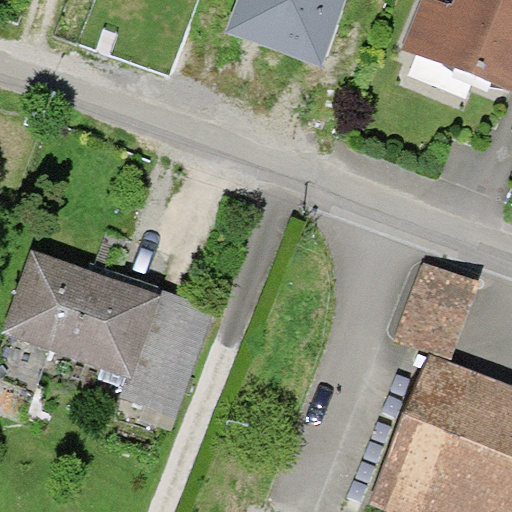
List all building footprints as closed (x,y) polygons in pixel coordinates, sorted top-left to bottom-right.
[(346,0),(237,0),(224,38),(321,72),(346,0)] [(423,2),(405,46),(468,72),(509,89),(511,80),(511,0),(458,0),(453,14),(423,2)] [(38,260),(12,331),(53,346),(130,374),(157,302),(110,286),(38,260)] [(403,340),(446,357),(473,282),(430,266),(403,340)] [(158,300),(157,302),(130,374),(108,440),(153,458),(204,317),(158,300)] [(53,346),(12,331),(12,332),(9,331),(0,355),(0,379),(37,394),(53,346)] [(511,511),(511,407),(426,373),(376,501),(404,511),(511,511)]
